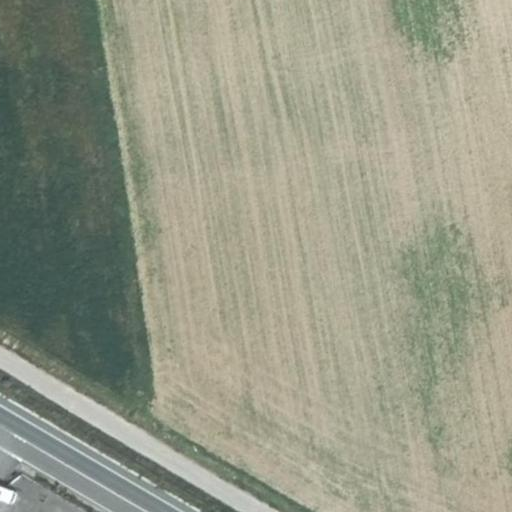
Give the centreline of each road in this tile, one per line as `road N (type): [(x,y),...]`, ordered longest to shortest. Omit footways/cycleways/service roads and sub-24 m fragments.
road 1 (track): [(0,359),(246,511)]
road 2 (secondary): [(149,511),(17,435)]
